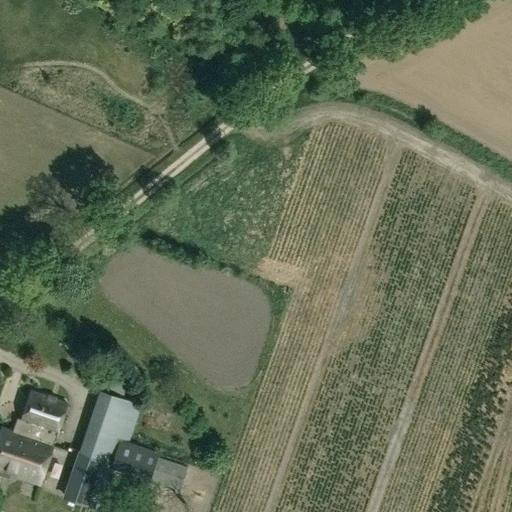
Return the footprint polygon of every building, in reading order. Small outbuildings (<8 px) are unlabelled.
[(102,390),(81,451),(113,462),(120,441),(130,444),(144,405),(102,390)] [(40,440),(53,445),(67,403),(31,391),(21,421),(17,419),(13,431),(12,432),(40,440)] [(0,433),(0,469),(40,483),(53,445),(40,440),(12,432),(13,431),(2,428),(0,433)] [(188,464),(160,455),(130,444),(120,441),(113,462),(111,467),(151,481),(152,479),(180,488),(188,464)] [(113,462),(81,451),(65,497),(97,508),(111,467),(113,462)]
